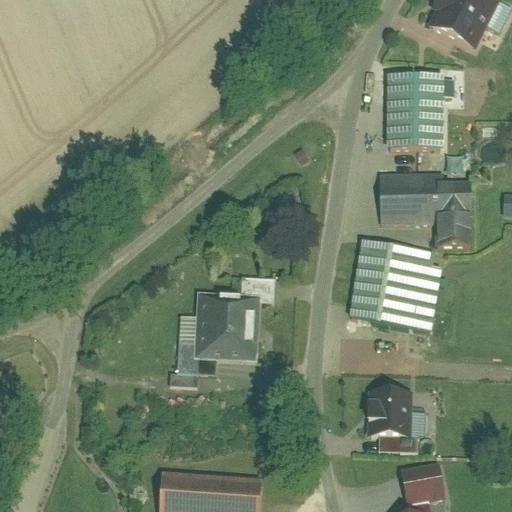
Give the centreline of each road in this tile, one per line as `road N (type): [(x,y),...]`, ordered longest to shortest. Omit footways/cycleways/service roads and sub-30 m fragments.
road 1 (unclassified): [(358,91),(301,110),(54,306),(0,321)]
road 2 (residential): [(358,91),(317,358),(327,511)]
